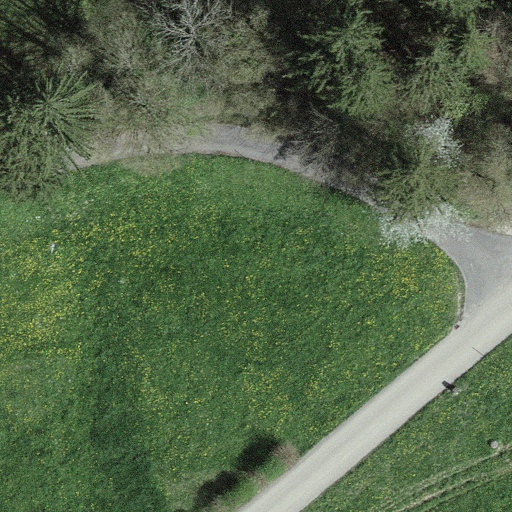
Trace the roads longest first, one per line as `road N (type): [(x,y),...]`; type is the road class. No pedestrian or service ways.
road 1 (track): [(511,294),(374,176),(262,144),(90,149),(0,173)]
road 2 (residential): [(275,511),(511,316)]
